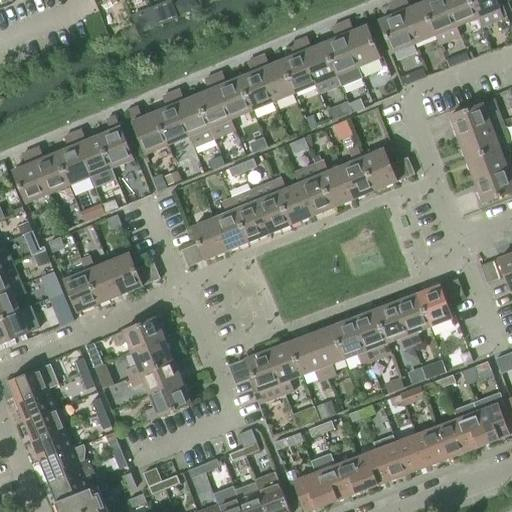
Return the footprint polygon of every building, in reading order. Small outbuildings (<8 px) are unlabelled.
[(184,0),(174,4),(175,5),(179,14),(179,16),(189,12),(184,0)] [(406,0),(399,0),(397,1),(415,44),(436,36),(422,3),(410,8),(406,0)] [(429,0),(422,3),(436,36),(457,27),(445,0),(429,0)] [(445,0),(457,27),(478,18),(470,0),(445,0)] [(470,0),(478,18),(482,28),(504,19),(496,0),(470,0)] [(415,44),(397,1),(389,4),(393,15),(379,21),(393,54),(415,44)] [(160,7),(153,10),(158,22),(166,19),(160,7)] [(153,10),(141,15),(147,27),(158,22),(153,10)] [(349,20),(340,23),(358,67),(380,58),(367,25),(353,30),(349,20)] [(336,37),(324,43),(337,75),(358,67),(340,23),(332,27),(336,37)] [(307,37),(298,41),(316,84),(337,75),(324,43),(311,48),(307,37)] [(294,55),(282,60),(295,93),(316,84),(298,41),(290,44),(294,55)] [(265,54),(256,58),(274,101),(295,93),(282,60),(269,65),(265,54)] [(253,72),(239,77),(252,110),(274,101),(256,58),(248,61),(253,72)] [(222,72),(213,76),(231,119),(252,110),(239,77),(226,83),(222,72)] [(210,89),(196,95),(215,140),(236,131),(231,119),(213,76),(205,79),(210,89)] [(180,89),(171,93),(189,136),(194,149),(215,140),(196,95),(185,100),(180,89)] [(168,107),(155,112),(168,145),(189,136),(171,93),(163,96),(168,107)] [(450,117),(458,139),(503,122),(495,100),(450,117)] [(168,145),(155,112),(142,117),(138,106),(129,110),(134,121),(132,121),(145,154),(168,145)] [(111,130),(98,135),(112,168),(134,159),(120,126),(119,126),(115,116),(107,119),(111,130)] [(313,116),(306,119),(311,130),(317,127),(313,116)] [(349,120),(337,124),(342,137),(354,133),(349,120)] [(458,139),(466,160),(501,148),(496,135),(507,130),(503,122),(458,139)] [(81,130),(73,133),(90,177),(112,168),(98,135),(86,140),(81,130)] [(69,147),(56,153),(69,185),(90,177),(73,133),(65,136),(69,147)] [(291,144),(295,154),(309,148),(304,138),(291,144)] [(39,147),(31,150),(48,194),(69,185),(56,153),(43,158),(39,147)] [(354,163),(341,168),(355,200),(376,191),(363,159),(358,148),(349,151),(354,163)] [(466,160),(474,182),(511,167),(511,156),(505,159),(501,148),(466,160)] [(48,194),(31,150),(22,154),(27,165),(13,170),(27,203),(48,194)] [(385,150),(363,159),(376,191),(398,182),(385,150)] [(416,175),(409,158),(401,161),(409,178),(416,175)] [(254,159),(242,164),(246,172),(257,167),(254,159)] [(324,162),(316,165),(334,209),(355,200),(341,168),(328,173),(324,162)] [(246,172),(242,164),(229,169),(232,177),(246,172)] [(295,174),(298,181),(300,185),(313,217),(334,209),(316,165),(295,174)] [(511,167),(474,182),(483,204),(511,193),(511,177),(511,167)] [(178,172),(165,176),(168,185),(181,180),(178,172)] [(282,179),(274,182),(292,226),(313,217),(300,185),(286,191),(282,179)] [(274,182),(253,191),(271,235),(292,226),(274,182)] [(253,191),(232,199),(250,243),(271,235),(253,191)] [(228,214),(216,219),(229,252),(250,243),(232,199),(223,203),(228,214)] [(229,252),(216,219),(192,229),(206,262),(229,252)] [(29,222),(19,226),(23,236),(24,235),(33,232),(30,224),(29,222)] [(33,256),(34,257),(46,252),(45,251),(46,250),(45,246),(40,248),(33,231),(33,232),(24,235),(32,256),(33,256)] [(49,242),(53,253),(75,244),(70,234),(49,242)] [(0,270),(13,265),(3,242),(0,243),(0,270)] [(189,269),(196,265),(189,248),(182,251),(189,269)] [(46,252),(34,257),(38,267),(50,262),(46,252)] [(511,292),(511,291),(511,253),(499,259),(511,292)] [(130,254),(109,263),(122,295),(143,286),(130,254)] [(83,260),(88,272),(101,304),(122,295),(109,263),(96,268),(91,257),(83,260)] [(153,283),(160,280),(154,263),(147,266),(153,283)] [(488,282),(495,279),(489,263),(481,265),(488,282)] [(0,270),(0,294),(22,286),(19,277),(13,265),(0,270)] [(58,270),(43,275),(61,325),(75,319),(58,270)] [(88,272),(79,275),(65,281),(78,313),(101,304),(88,272)] [(457,299),(464,296),(458,279),(451,282),(457,299)] [(0,294),(0,319),(20,312),(15,298),(25,294),(22,286),(0,294)] [(431,327),(453,318),(441,286),(419,294),(431,327)] [(419,294),(397,302),(414,346),(422,343),(418,332),(431,327),(419,294)] [(397,302),(376,310),(388,343),(400,339),(404,350),(414,346),(397,302)] [(20,312),(0,319),(0,344),(29,333),(28,332),(39,327),(31,307),(24,310),(20,312)] [(376,310),(355,318),(371,362),(392,355),(388,343),(376,310)] [(127,341),(132,354),(165,340),(156,318),(123,332),(124,332),(114,337),(117,345),(127,341)] [(355,318),(333,327),(346,359),(359,354),(363,366),(371,362),(355,318)] [(333,327),(312,335),(329,379),(337,376),(333,364),(346,359),(333,327)] [(312,335),(291,343),(303,376),(316,371),(320,382),(329,379),(312,335)] [(127,370),(131,379),(174,361),(165,340),(132,354),(137,366),(127,370)] [(282,384),(281,384),(286,395),(295,392),(290,380),(303,376),(291,343),(269,351),(282,384)] [(88,354),(94,368),(103,365),(97,350),(88,354)] [(260,405),(286,395),(281,384),(282,384),(269,351),(229,367),(236,383),(237,385),(250,379),(260,405)] [(511,370),(511,352),(495,359),(501,374),(511,370)] [(76,361),(81,375),(89,372),(83,358),(76,361)] [(443,360),(433,363),(438,376),(447,372),(443,360)] [(144,382),(150,395),(182,382),(174,361),(131,379),(134,387),(144,382)] [(477,366),(480,373),(491,369),(488,362),(477,366)] [(8,381),(16,402),(50,388),(59,384),(51,364),(8,381)] [(427,380),(424,372),(423,373),(421,368),(409,373),(413,385),(427,380)] [(89,372),(81,375),(88,390),(95,387),(89,372)] [(100,378),(104,389),(115,384),(111,374),(100,378)] [(453,375),(442,379),(445,387),(456,383),(453,375)] [(385,383),(389,394),(405,388),(401,377),(385,383)] [(445,387),(442,379),(430,384),(433,391),(445,387)] [(182,382),(150,395),(155,408),(145,412),(148,421),(158,417),(159,417),(191,404),(182,382)] [(421,387),(401,395),(406,406),(426,398),(421,387)] [(16,402),(25,422),(58,409),(50,388),(16,402)] [(477,412),(489,443),(510,435),(506,425),(511,423),(500,393),(474,403),(477,412)] [(406,406),(401,395),(390,399),(393,407),(404,403),(405,406),(406,406)] [(92,401),(98,415),(106,412),(100,398),(92,401)] [(331,401),(315,407),(316,410),(320,420),(336,414),(331,401)] [(454,410),(457,420),(469,451),(489,443),(477,412),(474,403),(454,410)] [(372,406),(362,410),(364,417),(375,413),(372,406)] [(25,422),(33,442),(66,428),(58,409),(25,422)] [(305,410),(293,415),(298,429),(309,424),(311,424),(305,410)] [(364,417),(362,410),(350,414),(352,422),(364,417)] [(106,412),(98,415),(104,430),(112,426),(106,412)] [(457,420),(437,427),(449,459),(469,451),(457,420)] [(332,421),(321,425),(324,433),(335,429),(332,421)] [(324,433),(321,425),(309,430),(312,437),(324,433)] [(437,427),(417,435),(429,466),(449,459),(437,427)] [(33,442),(41,462),(74,448),(66,428),(33,442)] [(244,448),(243,448),(246,456),(259,451),(256,443),(252,444),(247,431),(238,435),(244,448)] [(417,435),(397,442),(408,474),(429,466),(417,435)] [(374,443),(377,450),(389,481),(408,474),(397,442),(396,443),(393,436),(374,443)] [(109,441),(115,455),(123,452),(117,438),(109,441)] [(274,443),(276,450),(288,445),(286,438),(274,443)] [(40,462),(49,482),(83,468),(80,462),(85,460),(86,449),(84,444),(74,449),(74,448),(41,462),(40,462)] [(246,456),(243,448),(228,454),(231,462),(246,456)] [(377,450),(356,458),(368,489),(389,481),(377,450)] [(123,452),(115,455),(120,469),(128,466),(123,452)] [(356,458),(336,465),(348,497),(368,489),(356,458)] [(217,459),(203,465),(206,473),(220,467),(217,459)] [(98,485),(100,484),(92,465),(83,468),(49,482),(57,503),(99,486),(98,485)] [(206,473),(203,465),(188,471),(191,478),(206,473)] [(336,465),(316,473),(328,504),(348,497),(336,465)] [(137,486),(131,472),(123,476),(128,490),(137,486)] [(259,489),(267,511),(289,511),(275,473),(256,480),(256,482),(259,489)] [(307,511),(328,504),(316,473),(290,483),(295,498),(301,496),(306,511),(307,511)] [(177,475),(163,481),(166,489),(181,483),(177,475)] [(166,489),(163,481),(149,487),(152,495),(166,489)] [(267,511),(259,489),(256,482),(235,490),(238,497),(243,511),(267,511)] [(109,511),(99,486),(57,503),(56,504),(59,511),(109,511)] [(243,511),(238,497),(235,490),(234,487),(214,494),(218,504),(220,511),(243,511)] [(147,501),(144,494),(129,499),(132,507),(147,501)]
